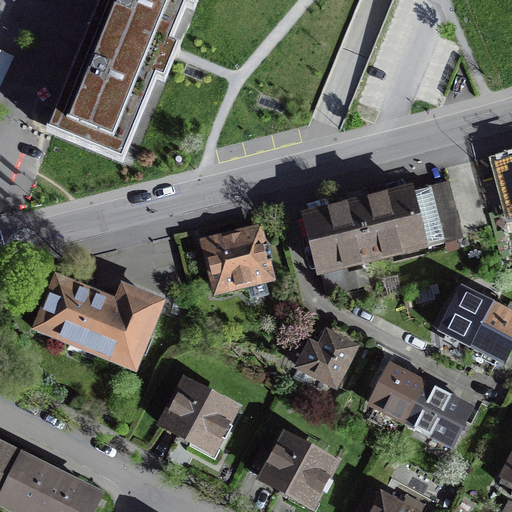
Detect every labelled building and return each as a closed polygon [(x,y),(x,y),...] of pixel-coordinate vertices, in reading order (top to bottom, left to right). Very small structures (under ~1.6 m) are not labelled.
[(123,164),(165,63),(170,50),(190,0),(100,0),(101,1),(93,18),(88,31),(67,83),(46,133),(123,164)] [(0,87),(14,57),(0,50),(0,87)] [(511,166),(503,169),(511,202),(511,166)] [(364,203),(357,205),(372,261),(463,238),(448,182),(420,189),(364,203)] [(347,268),(372,261),(357,205),(349,207),(307,218),(327,295),(368,285),(364,269),(348,273),(347,268)] [(259,230),(205,243),(217,292),(271,279),(259,230)] [(57,283),(37,332),(57,340),(58,337),(133,368),(159,306),(124,292),(118,307),(57,283)] [(430,286),(416,290),(420,304),(433,300),(430,286)] [(472,348),(494,307),(463,291),(449,316),(456,320),(448,336),(472,348)] [(511,348),(511,316),(494,307),(472,348),(497,361),(505,345),(511,348)] [(216,328),(204,331),(207,343),(219,340),(216,328)] [(315,338),(299,368),(335,387),(355,349),(328,335),(324,342),(315,338)] [(388,381),(375,407),(406,424),(425,386),(401,373),(395,385),(388,381)] [(236,411),(185,384),(162,426),(186,439),(213,453),(236,411)] [(426,385),(425,386),(406,424),(452,448),(472,409),(426,385)] [(335,465),(285,438),(262,480),(285,493),(312,507),(335,465)] [(0,502),(22,458),(0,447),(0,502)] [(22,458),(0,502),(19,511),(93,511),(100,497),(60,477),(22,458)] [(511,459),(500,483),(511,489),(511,459)] [(382,497),(368,490),(356,511),(411,511),(382,496),(382,497)] [(511,511),(511,503),(509,502),(503,511),(511,511)]
